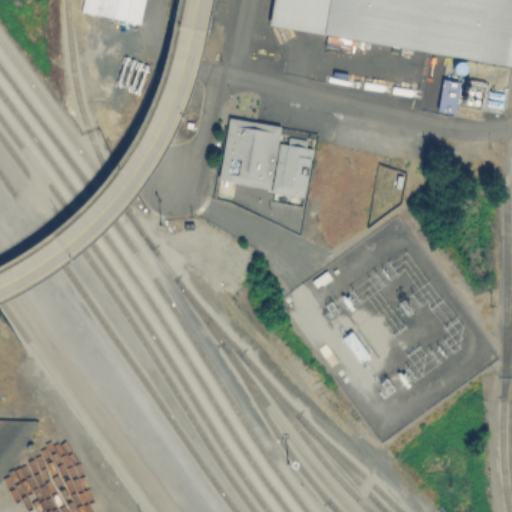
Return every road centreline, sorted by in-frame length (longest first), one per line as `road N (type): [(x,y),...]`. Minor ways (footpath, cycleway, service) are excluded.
road 1 (residential): [(511,128),(460,131),(229,78),(209,131),(171,178)]
road 2 (tertiary): [(0,285),(66,244),(129,178),(176,91),(198,0)]
